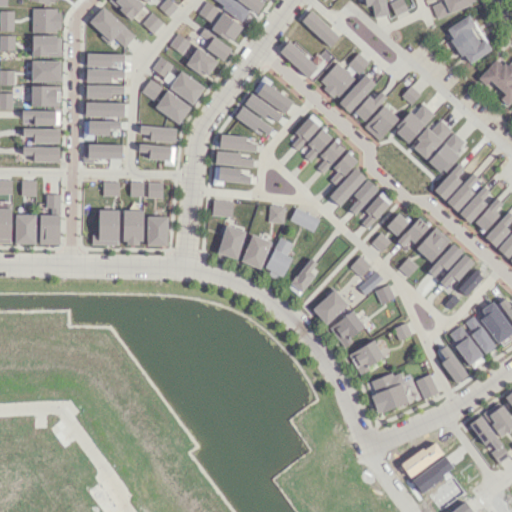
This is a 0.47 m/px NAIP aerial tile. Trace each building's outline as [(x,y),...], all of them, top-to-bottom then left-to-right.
[(108,0),(128,19),(142,5),(137,0),(108,0)] [(162,0),(157,7),(167,16),(176,6),(169,0),(162,0)] [(220,7),(240,21),(247,10),(232,0),(215,0),(222,4),(220,7)] [(236,0),(255,13),(262,2),(259,0),(236,0)] [(386,14),(383,0),(364,0),(365,5),(370,4),(373,17),(386,14)] [(392,0),(388,2),(394,15),(406,9),(402,0),(392,0)] [(435,17),(474,2),(473,0),(435,0),(429,2),(435,17)] [(217,8),(204,1),(197,13),(209,21),(217,8)] [(108,42),(113,37),(123,47),(133,35),(102,6),(86,22),(108,42)] [(30,32),(59,32),(59,8),(31,8),(30,32)] [(13,10),(0,9),(0,30),(12,30),(13,10)] [(309,9),(337,35),(328,46),(299,20),(309,9)] [(140,23),(151,33),(161,22),(150,12),(140,23)] [(209,28),(226,40),(228,37),(231,39),(241,26),(221,12),(209,28)] [(489,50),(468,14),(444,28),(466,64),(489,50)] [(180,53),(189,41),(176,33),(168,45),(180,53)] [(13,35),(0,34),(0,50),(13,50),(13,35)] [(30,55),(59,56),(60,35),(31,35),(30,55)] [(212,36),(230,48),(222,60),(204,47),(212,36)] [(287,40),(315,66),(306,77),(277,50),(287,40)] [(184,63),(201,75),(203,72),(206,74),(216,61),(196,46),(184,63)] [(356,72),(366,61),(357,52),(346,63),(356,72)] [(85,66),(110,66),(110,62),(123,61),(123,53),(85,53),(85,66)] [(164,76),(170,63),(157,56),(151,69),(164,76)] [(506,105),(511,98),(511,65),(507,60),(502,65),(494,58),(476,77),(484,85),(488,80),(503,94),(499,98),(506,105)] [(59,60),(30,60),(30,80),(59,80),(59,60)] [(335,61),(353,78),(337,95),(334,92),(331,96),(321,88),(324,85),(318,80),(335,61)] [(123,69),(85,68),(85,81),(109,82),(110,77),(122,77),(123,69)] [(0,84),(12,85),(12,70),(0,69),(0,84)] [(167,87),(179,70),(203,87),(191,104),(167,87)] [(363,74),(373,83),(348,112),(337,103),(363,74)] [(140,91),(151,99),(160,86),(148,78),(140,91)] [(263,81),(290,101),(282,112),(255,93),(263,81)] [(110,97),(110,93),(122,93),(123,85),(85,84),(84,97),(110,97)] [(30,105),(58,106),(59,85),(30,85),(30,105)] [(400,95),(410,104),(419,94),(409,85),(400,95)] [(153,107),(165,89),(189,106),(177,123),(153,107)] [(374,89),(352,112),(362,121),(384,98),(374,89)] [(11,92),(0,92),(0,108),(11,108),(11,92)] [(242,103),(250,92),(280,114),(276,121),(265,113),(262,117),(242,103)] [(122,102),(84,102),(83,116),(122,116),(122,102)] [(392,129),(406,142),(433,114),(421,103),(412,113),(409,110),(392,129)] [(362,126),(377,140),(397,118),(382,104),(362,126)] [(233,116),(240,105),(271,127),(266,134),(256,126),(253,130),(233,116)] [(58,124),(59,110),(21,110),(21,124),(58,124)] [(296,149),(317,126),(307,116),(292,132),(297,136),(290,144),(296,149)] [(423,158),(450,130),(439,119),(429,129),(427,127),(410,145),(423,158)] [(119,136),(119,120),(82,120),(82,135),(119,136)] [(138,124),(175,128),(173,142),(148,140),(148,133),(137,133),(138,124)] [(58,128),(21,128),(21,136),(32,136),(32,142),(58,142),(58,128)] [(309,160),(330,137),(320,128),(306,143),(310,147),(303,155),(309,160)] [(457,156),(453,152),(463,141),(453,132),(427,160),(442,174),(457,156)] [(218,147),(253,151),(254,143),(244,142),(244,136),(219,133),(218,147)] [(321,172),(342,149),(332,139),(318,155),(322,159),(315,167),(321,172)] [(120,144),(82,143),(82,162),(92,162),(92,158),(108,158),(108,168),(120,169),(120,144)] [(137,143),(174,146),(172,164),(162,164),(162,159),(147,158),(147,152),(136,151),(137,143)] [(31,161),(58,161),(58,146),(21,146),(21,154),(31,154),(31,161)] [(213,163),(250,166),(251,158),(238,157),(239,152),(215,150),(213,163)] [(334,184),(356,161),(345,151),(331,167),(335,171),(328,179),(334,184)] [(467,173),(456,163),(432,190),(442,199),(467,173)] [(217,166),(213,166),(211,183),(221,184),(221,180),(248,183),(248,175),(238,174),(239,168),(223,166),(217,166)] [(327,195),(338,205),(364,177),(354,167),(327,195)] [(472,192),(467,188),(477,178),(471,172),(444,201),(455,211),(472,192)] [(11,180),(0,179),(0,193),(10,194),(11,180)] [(356,199),(347,208),(353,214),(377,189),(366,179),(351,195),(356,199)] [(35,180),(20,180),(20,195),(35,195),(35,180)] [(118,181),(101,181),(101,195),(117,195),(118,181)] [(129,196),(142,195),(142,181),(128,181),(129,196)] [(146,197),(161,198),(161,182),(146,182),(146,197)] [(467,222),(491,195),(481,186),(457,213),(467,222)] [(46,213),(58,214),(59,193),(46,193),(46,213)] [(473,224),(483,231),(497,213),(494,211),(501,202),(493,197),(473,224)] [(232,201),(211,199),(210,215),(231,216),(232,201)] [(283,206),(267,205),(267,221),(282,222),(283,206)] [(0,242),(9,243),(10,208),(0,207),(0,242)] [(312,231),(318,218),(294,207),(288,220),(312,231)] [(91,244),(117,245),(117,209),(97,209),(96,234),(91,234),(91,244)] [(142,210),(122,210),(121,244),(141,245),(142,210)] [(511,216),(511,215),(506,210),(483,237),(493,246),(508,230),(504,226),(511,216)] [(407,221),(396,212),(384,226),(395,235),(407,221)] [(13,243),(34,243),(34,214),(14,214),(13,243)] [(38,243),(58,244),(58,214),(38,214),(38,243)] [(145,245),(166,245),(166,216),(145,216),(145,245)] [(395,241),(401,246),(408,238),(412,242),(427,226),(417,217),(395,241)] [(243,229),(222,225),(217,254),(237,258),(243,229)] [(448,240),(434,226),(414,248),(428,261),(448,240)] [(511,250),(511,230),(495,248),(505,258),(511,250)] [(380,251),(389,241),(379,232),(370,242),(380,251)] [(259,268),(269,241),(250,233),(239,261),(259,268)] [(291,243),(278,236),(262,270),(280,279),(291,256),(286,254),(291,243)] [(441,266),(445,269),(461,251),(452,243),(426,270),(432,276),(441,266)] [(359,276),(369,265),(358,255),(348,266),(359,276)] [(313,273),(310,270),(315,262),(306,257),(287,288),(299,295),(313,273)] [(407,276),(416,265),(405,257),(397,267),(407,276)] [(373,289),(378,303),(393,298),(388,284),(373,289)] [(324,324),(347,305),(333,289),(310,308),(324,324)] [(511,299),(508,294),(497,302),(511,322),(511,299)] [(475,310),(494,343),(511,333),(493,300),(475,310)] [(341,347),(351,342),(348,336),(363,327),(353,311),(328,325),(341,347)] [(462,322),(483,353),(493,346),(472,315),(462,322)] [(392,327),(397,339),(410,334),(404,322),(392,327)] [(482,361),(461,324),(448,332),(468,368),(482,361)] [(365,365),(381,358),(374,340),(347,351),(357,374),(367,370),(365,365)] [(453,382),(464,376),(446,344),(434,351),(453,382)] [(374,412),(407,404),(399,372),(366,380),(374,412)] [(436,392),(429,373),(414,380),(422,398),(436,392)] [(511,389),(503,396),(511,408),(511,389)] [(511,426),(511,422),(499,401),(482,411),(496,436),(511,426)] [(498,462),(508,456),(480,415),(468,423),(483,445),(485,443),(498,462)]
